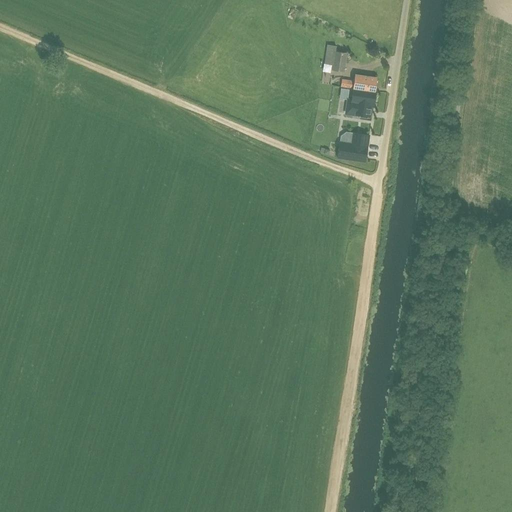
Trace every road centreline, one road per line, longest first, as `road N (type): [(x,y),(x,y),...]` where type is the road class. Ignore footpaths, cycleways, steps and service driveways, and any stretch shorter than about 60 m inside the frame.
road 1 (track): [(331,511),(378,185),(0,26)]
road 2 (track): [(384,511),(459,0)]
road 3 (unclassified): [(378,185),(406,0)]
